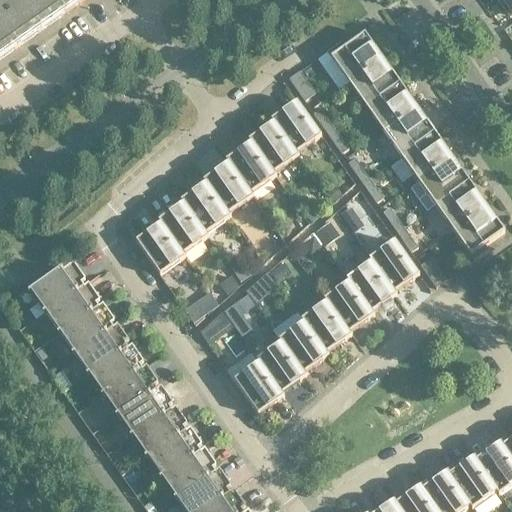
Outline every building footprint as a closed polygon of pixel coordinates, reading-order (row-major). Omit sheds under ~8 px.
[(0,0),(0,60),(85,0),(0,0)] [(511,0),(499,0),(497,2),(504,12),(507,9),(511,16),(511,0)] [(382,61),(365,36),(345,50),(342,46),(342,45),(342,44),(327,55),(348,85),(382,61)] [(400,86),(382,61),(348,85),(365,110),(400,86)] [(317,98),(300,74),(288,82),(305,106),(317,98)] [(417,110),(400,86),(365,110),(383,135),(417,110)] [(321,139),(297,104),(272,122),(298,159),(299,159),(297,156),(321,139)] [(434,135),(417,110),(383,135),(400,159),(434,135)] [(320,112),(313,117),(327,137),(334,132),(320,112)] [(298,159),(272,122),(271,123),(273,126),(249,142),(275,179),(276,179),(274,176),(298,159)] [(348,152),(334,132),(327,137),(341,157),(348,152)] [(452,160),(434,135),(400,159),(418,184),(452,160)] [(275,179),(249,142),(248,143),(250,146),(227,163),(253,200),(254,199),(252,196),(275,179)] [(469,184),(452,160),(418,184),(435,209),(469,184)] [(355,161),(348,166),(362,186),(369,181),(355,161)] [(253,200),(227,163),(225,163),(227,166),(204,183),(230,220),(231,219),(229,217),(253,200)] [(383,201),(369,181),(362,186),(376,206),(383,201)] [(230,220),(204,183),(203,184),(205,187),(181,203),(208,240),(206,237),(230,220)] [(486,209),(469,184),(435,209),(452,233),(486,209)] [(336,190),(327,196),(333,203),(341,197),(336,190)] [(208,240),(181,203),(180,204),(182,207),(159,223),(185,260),(186,260),(184,257),(208,240)] [(349,208),(339,215),(346,225),(356,218),(349,208)] [(504,234),(486,209),(452,233),(474,264),(489,253),(488,252),(487,253),(484,248),(504,234)] [(314,210),(306,216),(312,224),(320,217),(314,210)] [(390,211),(383,215),(397,235),(404,231),(390,211)] [(185,260),(159,223),(158,224),(160,227),(136,244),(160,278),(185,260)] [(329,226),(317,235),(325,247),(338,239),(329,226)] [(290,230),(282,236),(288,244),(295,238),(290,230)] [(418,251),(404,231),(397,235),(411,255),(418,251)] [(314,239),(303,246),(311,256),(321,249),(314,239)] [(419,277),(395,243),(370,261),(396,298),(397,298),(395,295),(419,277)] [(430,259),(419,267),(436,291),(447,283),(430,259)] [(396,298),(370,261),(369,262),(371,265),(347,281),(373,318),(374,318),(372,315),(396,298)] [(40,287),(36,282),(28,288),(31,293),(29,295),(30,296),(32,294),(46,314),(44,316),(84,288),(82,284),(84,282),(85,281),(85,280),(84,280),(73,264),(40,287)] [(284,265),(269,276),(276,285),(291,275),(284,265)] [(243,266),(233,273),(241,285),(251,278),(243,266)] [(268,277),(258,285),(265,295),(275,287),(268,277)] [(232,279),(220,288),(227,297),(239,289),(232,279)] [(373,318),(347,281),(346,282),(348,285),(324,302),(350,339),(352,338),(350,335),(373,318)] [(99,301),(88,285),(84,288),(44,316),(45,316),(47,315),(60,335),(59,336),(59,337),(99,309),(96,305),(99,303),(99,302),(99,301)] [(224,315),(241,339),(251,332),(241,318),(254,309),(247,298),(224,315)] [(350,339),(324,302),(323,302),(325,305),(302,322),(328,359),(329,358),(327,355),(350,339)] [(114,321),(103,306),(99,309),(59,337),(61,336),(75,355),(73,357),(113,329),(111,325),(113,323),(114,323),(114,322),(114,321)] [(223,314),(199,334),(208,347),(233,329),(223,314)] [(328,359),(302,322),(301,322),(303,325),(279,342),(305,379),(306,378),(304,376),(328,359)] [(128,342),(117,327),(113,329),(73,357),(74,358),(76,356),(90,376),(88,377),(88,378),(128,350),(125,346),(128,344),(128,343),(128,342)] [(305,379),(279,342),(278,343),(280,345),(257,362),(283,399),(284,399),(282,396),(305,379)] [(143,362),(132,347),(128,350),(88,378),(90,377),(104,397),(102,398),(142,370),(140,367),(142,364),(143,364),(143,363),(143,362)] [(283,399),(257,362),(256,363),(258,366),(233,383),(257,417),(283,399)] [(157,383),(146,368),(142,371),(142,370),(102,398),(103,399),(105,397),(119,417),(117,419),(157,391),(154,387),(157,385),(157,384),(157,383)] [(172,404),(161,388),(157,391),(117,419),(119,418),(133,438),(131,439),(131,440),(171,412),(169,408),(171,406),(172,405),(172,404)] [(186,424),(175,409),(171,412),(131,440),(132,440),(134,439),(148,458),(146,460),(186,432),(183,428),(185,427),(186,426),(186,425),(186,424)] [(201,445),(190,430),(186,433),(186,432),(146,460),(147,461),(149,460),(162,479),(160,481),(161,481),(201,453),(198,449),(201,447),(201,446),(201,445)] [(511,441),(503,448),(501,445),(500,446),(511,463),(511,441)] [(511,463),(500,446),(476,462),(474,460),(473,460),(499,497),(511,488),(511,463)] [(215,466),(205,451),(201,453),(161,481),(161,482),(163,480),(177,500),(175,501),(175,502),(215,474),(212,470),(215,468),(216,467),(216,466),(215,466)] [(123,459),(113,466),(121,478),(132,471),(123,459)] [(499,497),(473,460),(449,477),(447,474),(446,475),(473,511),(496,495),(498,498),(499,497)] [(230,487),(219,471),(215,474),(175,502),(176,502),(178,501),(185,511),(204,511),(230,494),(227,491),(229,489),(230,488),(230,487)] [(472,511),(473,511),(446,475),(423,492),(420,489),(435,511),(466,511),(469,510),(471,511),(472,511)] [(435,511),(420,489),(396,506),(394,503),(393,504),(398,511),(435,511)] [(245,507),(234,492),(230,495),(230,494),(204,511),(242,511),(241,511),(244,509),(245,508),(245,507)]
